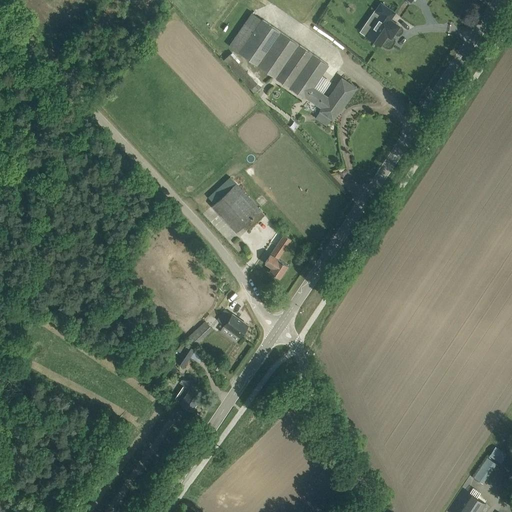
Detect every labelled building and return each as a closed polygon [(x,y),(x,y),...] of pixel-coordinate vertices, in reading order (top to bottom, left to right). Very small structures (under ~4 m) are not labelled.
[(381,15),(366,35),(380,45),(390,31),(394,34),(399,26),(389,19),(394,13),(381,3),(376,11),(381,15)] [(357,87),(348,82),(342,77),(329,97),(313,86),(328,64),(252,11),(229,45),(306,98),(307,97),(322,108),(320,111),(333,120),(342,107),(343,108),(357,87)] [(225,61),(254,92),(261,86),(240,64),(239,66),(229,56),(225,61)] [(265,214),(236,183),(212,205),(236,231),(243,225),(247,230),(265,214)] [(288,265),(284,262),(279,259),(291,239),(284,234),(265,262),(272,267),(269,271),(280,278),(288,265)] [(248,325),(244,322),(232,313),(232,314),(225,309),(217,320),(224,324),(240,336),(248,325)] [(194,344),(210,328),(204,323),(188,338),(194,344)] [(186,343),(175,361),(184,366),(195,349),(186,343)] [(213,367),(218,370),(223,363),(218,360),(213,367)] [(180,382),(184,385),(180,391),(180,392),(175,398),(181,402),(180,402),(191,409),(200,397),(190,391),(193,381),(181,379),(180,382)] [(507,454),(495,446),(489,455),(501,463),(507,454)] [(487,456),(474,477),(483,483),(497,463),(487,456)] [(480,511),(486,503),(470,493),(456,511),(480,511)]
